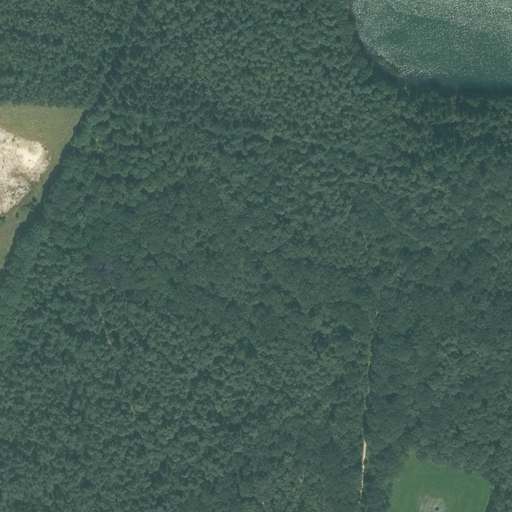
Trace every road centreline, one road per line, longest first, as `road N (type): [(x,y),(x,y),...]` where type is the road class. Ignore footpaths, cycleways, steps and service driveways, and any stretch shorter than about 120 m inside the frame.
road 1 (track): [(511,165),(104,107)]
road 2 (track): [(326,0),(348,59),(394,94),(511,106)]
road 3 (track): [(0,318),(27,238),(93,105)]
